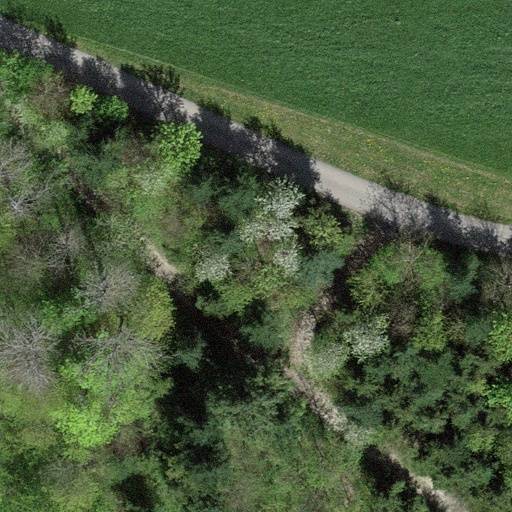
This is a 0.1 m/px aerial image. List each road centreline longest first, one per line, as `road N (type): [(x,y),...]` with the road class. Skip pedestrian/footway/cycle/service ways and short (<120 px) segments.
road 1 (unclassified): [(511,236),(386,202),(0,36)]
road 2 (track): [(19,45),(144,265),(290,385)]
road 3 (track): [(290,385),(386,202)]
road 4 (track): [(290,385),(441,511)]
